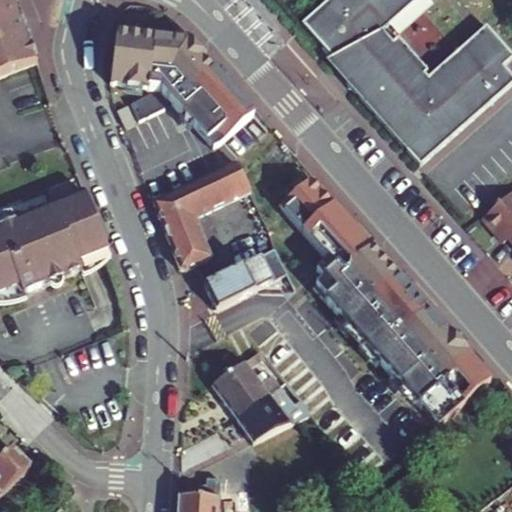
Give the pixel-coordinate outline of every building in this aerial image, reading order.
[(13,0),(0,0),(0,82),(38,69),(13,0)] [(419,164),(511,85),(511,75),(504,67),(511,59),(511,53),(488,25),(429,75),(426,71),(429,69),(414,51),(400,34),(387,46),(380,38),(383,36),(385,32),(386,28),(386,26),(416,0),(324,0),(304,17),(353,74),(347,79),(419,164)] [(115,43),(109,94),(161,97),(216,157),(255,122),(189,48),(115,43)] [(135,114),(142,131),(169,120),(156,106),(135,114)] [(196,221),(250,196),(236,166),(154,206),(180,272),(186,275),(212,260),(196,221)] [(511,499),(511,410),(298,171),(268,198),(315,252),(303,262),(310,269),(300,279),(486,487),(491,483),(508,503),(511,499)] [(511,194),(482,221),(503,245),(508,241),(511,245),(511,194)] [(112,255),(88,198),(0,234),(0,300),(24,291),(27,299),(86,275),(83,267),(112,255)] [(295,293),(275,253),(205,288),(217,314),(287,279),(294,294),(295,293)] [(115,263),(112,255),(83,267),(86,275),(115,263)] [(0,309),(27,299),(24,291),(0,300),(0,309)] [(265,361),(260,354),(212,390),(237,423),(270,399),(261,387),(250,372),(265,361)] [(281,391),(283,389),(273,377),(261,387),(270,399),(281,391)] [(295,408),(281,391),(270,399),(237,423),(236,423),(254,448),(311,418),(300,404),(295,408)] [(0,504),(34,473),(16,454),(0,469),(0,504)] [(182,501),(181,501),(180,511),(221,511),(223,483),(209,482),(208,486),(182,497),(182,501)]
